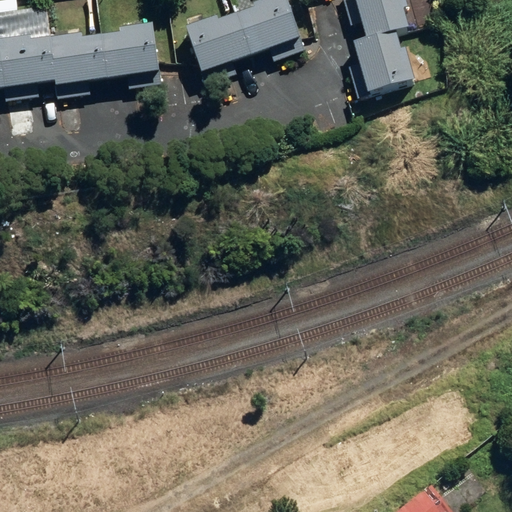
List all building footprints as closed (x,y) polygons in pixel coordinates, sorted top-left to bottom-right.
[(359,104),(361,103),(361,105),(412,92),(403,59),(400,59),(396,43),(406,40),(401,21),(406,20),(400,0),(353,0),(352,0),(342,0),(339,1),(348,34),(358,32),(363,49),(356,51),(357,55),(349,58),(353,72),(350,72),(359,104)] [(182,38),(198,84),(266,61),(269,70),(300,59),(281,4),(249,15),(251,20),(216,32),(215,27),(182,38)] [(117,42),(103,44),(109,88),(159,81),(152,33),(116,38),(117,42)] [(82,42),(49,47),(55,90),(56,96),(109,88),(103,44),(83,47),(82,42)] [(30,45),(0,49),(0,58),(6,97),(55,90),(49,47),(31,49),(30,45)] [(405,511),(451,511),(433,490),(405,511)]
